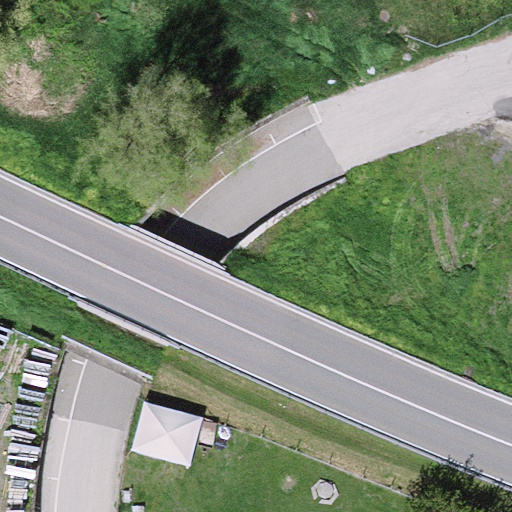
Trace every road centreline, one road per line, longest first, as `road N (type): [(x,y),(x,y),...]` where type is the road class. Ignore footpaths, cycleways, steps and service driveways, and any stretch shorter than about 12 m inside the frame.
road 1 (unclassified): [(79,511),(100,367),(180,245),(262,174),(511,67)]
road 2 (primary): [(511,443),(0,215)]
